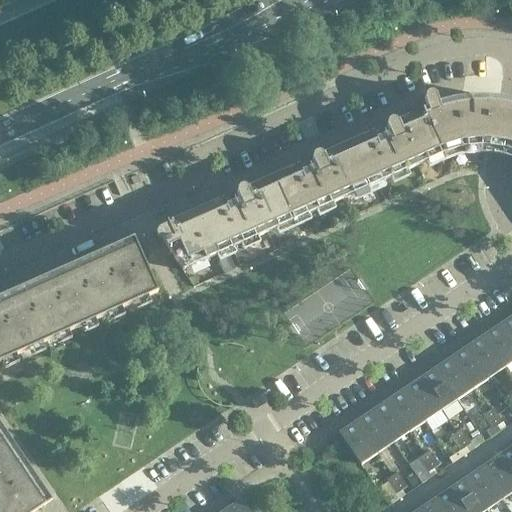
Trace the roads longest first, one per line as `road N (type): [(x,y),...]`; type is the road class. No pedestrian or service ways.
road 1 (residential): [(0,274),(184,186),(200,157),(447,53),(511,50)]
road 2 (residential): [(138,511),(511,269)]
road 3 (secondary): [(0,132),(297,0)]
